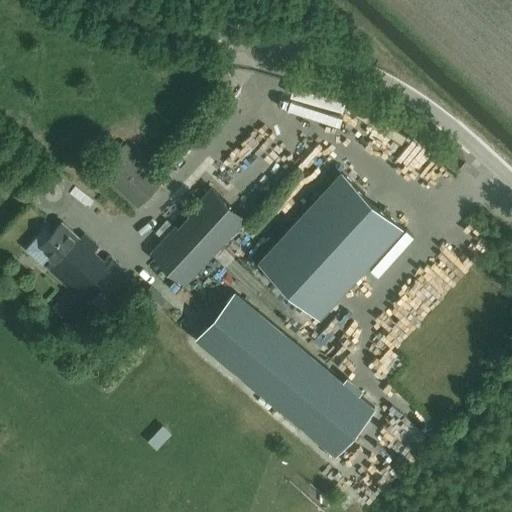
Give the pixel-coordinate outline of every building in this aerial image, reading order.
[(226,104),(235,115),(254,99),(245,88),(226,104)] [(190,132),(200,147),(208,143),(198,127),(190,132)] [(99,171),(138,206),(164,178),(125,142),(99,171)] [(320,316),(402,227),(342,171),(260,261),(320,316)] [(176,225),(152,251),(186,282),(245,218),(212,187),(187,214),(189,217),(179,228),(176,225)] [(61,220),(51,231),(45,225),(27,245),(27,249),(40,261),(43,260),(47,256),(51,260),(47,265),(51,269),(50,270),(71,289),(54,308),(67,319),(118,263),(107,253),(103,258),(93,249),(98,244),(88,236),(84,241),(61,220)] [(449,293),(484,254),(471,242),(436,282),(449,293)] [(158,308),(166,300),(151,287),(143,295),(158,308)] [(235,290),(197,336),(335,451),(374,405),(235,290)] [(402,317),(420,302),(409,290),(391,306),(402,317)] [(484,311),(490,303),(473,291),(468,299),(484,311)] [(440,296),(436,304),(453,314),(458,306),(440,296)] [(352,330),(335,348),(350,361),(367,343),(352,330)]
